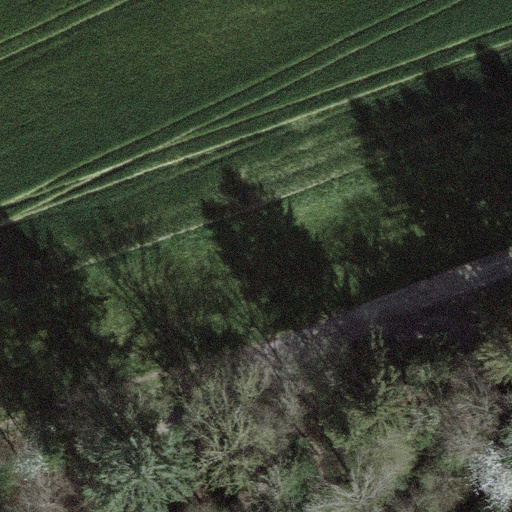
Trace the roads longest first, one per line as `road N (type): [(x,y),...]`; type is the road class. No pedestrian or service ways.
road 1 (track): [(0,463),(290,355)]
road 2 (track): [(290,355),(191,422),(150,464),(122,511)]
road 3 (track): [(290,355),(343,335),(418,275)]
